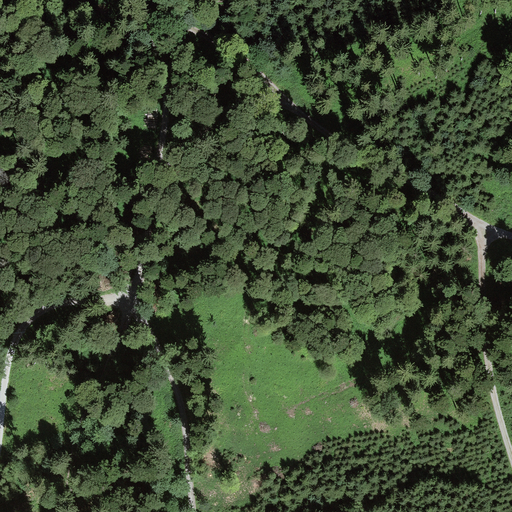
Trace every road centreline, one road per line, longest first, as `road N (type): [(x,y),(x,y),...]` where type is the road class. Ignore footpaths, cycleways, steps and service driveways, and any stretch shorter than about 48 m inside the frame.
road 1 (track): [(145,4),(211,36),(308,120),(511,236)]
road 2 (track): [(145,4),(164,114),(147,256),(131,304)]
road 3 (track): [(483,225),(484,358),(511,452)]
road 4 (track): [(131,304),(168,367),(192,511)]
road 5 (track): [(131,304),(81,422),(67,511)]
road 6 (track): [(0,421),(7,361),(33,318),(77,298),(131,304)]
road 7 (track): [(157,179),(227,115),(253,101),(286,101)]
